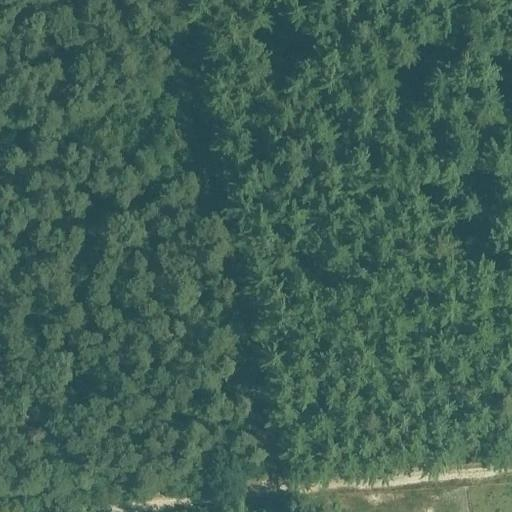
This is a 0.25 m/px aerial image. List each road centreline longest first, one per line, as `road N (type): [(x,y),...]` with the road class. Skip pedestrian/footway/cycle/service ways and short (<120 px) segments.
road 1 (track): [(184,0),(289,487)]
road 2 (track): [(85,511),(511,466)]
